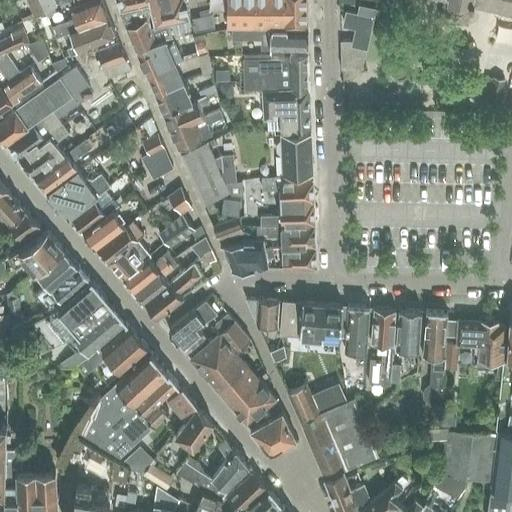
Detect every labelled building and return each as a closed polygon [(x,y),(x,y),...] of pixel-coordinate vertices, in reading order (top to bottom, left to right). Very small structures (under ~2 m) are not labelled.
[(24,20),(43,12),(38,0),(27,0),(33,12),(23,16),(24,20)] [(58,4),(57,1),(56,0),(38,0),(43,12),(44,11),(58,4)] [(57,35),(64,32),(75,28),(79,26),(110,14),(104,0),(85,0),(71,6),(75,16),(52,25),(57,35)] [(143,4),(150,2),(155,22),(190,14),(187,0),(116,0),(120,10),(143,2),(143,4)] [(227,0),(228,27),(232,27),(309,26),(308,0),(227,0)] [(343,20),(356,22),(352,39),(341,39),(342,67),(363,67),(377,0),(340,0),(340,4),(346,6),(343,20)] [(511,0),(444,0),(441,16),(468,22),(472,4),(470,4),(470,0),(491,0),(499,2),(511,5),(511,0)] [(144,8),(143,4),(143,2),(120,10),(127,25),(136,46),(167,38),(172,36),(169,23),(169,22),(152,26),(148,7),(144,8)] [(212,13),(192,17),(195,30),(215,26),(212,13)] [(110,14),(79,26),(75,28),(80,41),(70,45),(72,52),(83,48),(118,35),(110,14)] [(0,54),(30,41),(23,26),(11,31),(12,34),(0,39),(0,54)] [(309,48),(309,26),(232,27),(232,38),(261,38),(262,48),(270,48),(309,48)] [(205,38),(204,32),(193,35),(198,49),(184,53),(185,58),(201,52),(208,50),(205,38)] [(136,46),(137,49),(139,54),(148,73),(177,61),(183,59),(179,48),(173,51),(169,44),(167,38),(136,46)] [(119,39),(99,46),(102,57),(99,58),(103,67),(104,66),(108,77),(132,67),(127,57),(119,39)] [(309,87),(309,51),(290,52),(290,57),(271,57),(271,52),(245,53),(245,58),(244,58),(245,88),(280,87),(309,87)] [(148,73),(155,91),(185,79),(177,61),(148,73)] [(0,109),(43,80),(36,68),(32,62),(9,77),(5,72),(0,62),(0,109)] [(0,109),(0,133),(19,156),(64,122),(59,116),(84,97),(79,90),(90,82),(76,64),(46,85),(43,80),(0,109)] [(505,78),(493,75),(488,100),(499,103),(505,78)] [(164,111),(193,99),(185,79),(155,91),(164,111)] [(234,94),(234,80),(220,80),(221,99),(229,99),(234,94)] [(198,90),(201,95),(216,88),(215,83),(198,90)] [(311,128),(309,87),(280,87),(245,88),(245,89),(262,89),(264,119),(281,118),(281,129),(311,128)] [(164,111),(171,129),(205,114),(197,97),(193,99),(164,111)] [(134,121),(124,107),(108,120),(118,133),(134,121)] [(208,123),(224,116),(220,108),(205,114),(171,129),(179,147),(213,132),(208,123)] [(70,131),(64,122),(19,156),(35,174),(65,151),(57,140),(70,131)] [(155,162),(169,155),(158,130),(142,138),(155,162)] [(314,173),(312,131),(281,133),(283,174),(314,173)] [(35,174),(48,188),(79,166),(73,159),(93,145),(87,136),(68,151),(67,150),(65,151),(35,174)] [(208,140),(182,151),(204,203),(226,193),(231,191),(226,180),(222,154),(215,156),(208,140)] [(234,152),(222,154),(226,180),(237,179),(234,152)] [(79,166),(48,188),(50,189),(72,217),(74,219),(97,201),(99,198),(97,195),(99,194),(98,193),(111,183),(102,171),(93,177),(92,177),(88,176),(87,177),(79,166)] [(280,188),(280,201),(314,201),(314,178),(275,179),(275,174),(262,175),(262,176),(262,188),(280,188)] [(0,225),(2,228),(9,221),(23,236),(40,222),(10,190),(0,179),(0,225)] [(240,179),(237,179),(226,180),(231,191),(226,193),(242,195),(240,179)] [(192,204),(181,183),(168,194),(182,212),(192,204)] [(239,214),(241,199),(224,196),(222,211),(239,214)] [(74,219),(84,230),(109,210),(110,212),(115,209),(120,205),(114,198),(102,207),(97,201),(74,219)] [(315,222),(314,201),(280,201),(281,213),(267,213),(268,223),(315,222)] [(121,226),(125,223),(115,209),(110,212),(109,210),(84,230),(97,245),(121,226)] [(159,233),(169,243),(195,227),(183,212),(159,233)] [(214,225),(220,238),(245,229),(239,216),(214,225)] [(125,223),(121,226),(97,245),(98,246),(97,246),(107,257),(128,239),(134,234),(141,227),(133,217),(125,224),(125,223)] [(257,232),(267,232),(267,236),(283,235),(283,246),(316,244),(315,222),(268,223),(257,224),(257,232)] [(26,259),(36,271),(64,246),(48,229),(19,249),(20,250),(9,257),(16,266),(26,259)] [(211,246),(206,234),(197,239),(192,243),(201,255),(211,246)] [(222,240),(233,267),(269,267),(264,237),(222,240)] [(148,255),(157,248),(151,241),(147,244),(148,244),(138,252),(128,239),(107,257),(110,260),(123,275),(148,255)] [(317,267),(316,244),(283,246),(284,267),(317,267)] [(63,299),(89,275),(80,264),(64,246),(36,271),(48,283),(36,293),(49,308),(63,299)] [(154,262),(148,255),(123,275),(134,288),(174,257),(168,250),(154,262)] [(144,298),(145,300),(169,282),(164,275),(178,263),(174,257),(134,288),(142,299),(144,298)] [(183,296),(179,290),(201,272),(195,261),(182,271),(173,278),(169,282),(145,300),(158,316),(183,296)] [(127,321),(127,320),(92,278),(59,307),(33,320),(31,315),(25,318),(14,323),(21,343),(37,339),(41,351),(73,334),(82,344),(60,363),(63,366),(75,365),(78,362),(127,321)] [(257,323),(278,325),(280,298),(246,296),(246,298),(257,323)] [(342,302),(303,299),(303,301),(284,299),(281,332),(301,334),(300,337),(323,339),(324,337),(341,338),(341,335),(342,302)] [(366,363),(369,334),(371,305),(350,304),(343,304),(344,302),(342,302),(341,335),(346,335),(345,348),(357,349),(356,362),(366,363)] [(382,358),(371,358),(369,382),(391,383),(391,380),(392,367),(397,307),(374,305),(374,306),(371,305),(369,334),(372,334),(372,340),(383,341),(382,358)] [(201,331),(203,329),(199,324),(206,319),(195,307),(171,327),(170,330),(182,344),(184,346),(192,355),(191,355),(208,340),(201,331)] [(420,349),(423,309),(399,307),(396,347),(420,349)] [(11,324),(14,323),(25,318),(23,314),(19,311),(15,309),(9,310),(11,323),(11,324)] [(447,347),(447,335),(448,318),(448,311),(446,311),(429,309),(427,309),(423,354),(432,355),(430,382),(424,387),(423,396),(430,404),(442,405),(445,368),(447,347)] [(11,323),(9,310),(0,311),(0,335),(4,336),(4,324),(11,323)] [(191,355),(206,372),(237,349),(250,337),(227,311),(216,321),(216,323),(221,329),(212,336),(208,340),(191,355)] [(511,314),(509,314),(507,353),(511,353),(511,379),(506,429),(498,428),(497,431),(492,480),(490,491),(511,492),(511,314)] [(502,378),(504,364),(505,359),(507,325),(499,324),(499,318),(481,317),(481,318),(465,317),(465,319),(459,318),(459,319),(448,318),(447,335),(457,336),(456,343),(477,345),(477,352),(478,353),(478,355),(477,355),(477,367),(495,368),(495,378),(502,378)] [(129,323),(127,321),(78,362),(85,374),(103,358),(109,364),(113,361),(121,371),(149,346),(130,322),(129,323)] [(456,348),(447,347),(445,368),(455,368),(455,363),(456,348)] [(276,396),(237,349),(206,372),(247,421),(276,396)] [(116,382),(98,398),(77,427),(120,455),(156,423),(169,410),(174,406),(167,398),(181,386),(151,350),(116,382)] [(401,367),(392,367),(391,380),(400,381),(401,367)] [(340,380),(312,392),(320,410),(347,399),(340,380)] [(288,390),(301,417),(320,410),(312,392),(307,381),(288,390)] [(183,384),(181,386),(167,398),(174,406),(179,412),(186,420),(176,432),(174,435),(193,448),(213,420),(198,403),(183,384)] [(301,417),(306,430),(360,407),(355,395),(347,399),(320,410),(301,417)] [(277,397),(276,396),(247,421),(248,421),(250,425),(268,447),(272,448),(296,435),(282,407),(277,397)] [(306,430),(311,441),(365,419),(360,407),(306,430)] [(311,441),(316,453),(370,431),(365,419),(311,441)] [(428,438),(448,437),(450,428),(450,427),(440,426),(430,427),(428,438)] [(430,427),(411,428),(411,440),(428,438),(430,427)] [(467,476),(492,480),(497,431),(450,428),(448,437),(441,472),(447,473),(466,476),(467,476)] [(374,442),(370,431),(316,453),(320,465),(374,442)] [(78,432),(61,457),(62,469),(79,471),(76,489),(71,511),(108,511),(111,495),(109,495),(112,476),(129,479),(131,465),(78,432)] [(190,479),(204,487),(219,497),(250,466),(234,447),(226,437),(219,446),(228,455),(212,474),(205,469),(199,460),(189,454),(177,471),(189,480),(190,479)] [(320,465),(325,477),(345,469),(379,454),(374,442),(320,465)] [(142,473),(153,459),(140,445),(124,461),(142,473)] [(17,511),(17,472),(21,472),(21,469),(22,448),(7,448),(5,511),(17,511)] [(144,474),(165,488),(174,474),(153,460),(144,474)] [(21,469),(21,472),(17,472),(17,511),(58,511),(56,469),(21,469)] [(345,469),(325,477),(339,511),(349,511),(359,508),(357,503),(371,497),(365,480),(352,485),(345,469)] [(204,487),(199,499),(193,511),(243,511),(270,489),(254,470),(226,496),(234,505),(226,511),(225,511),(219,504),(223,499),(219,497),(204,487)] [(441,472),(436,484),(459,496),(466,485),(466,476),(447,473),(441,472)] [(396,479),(359,509),(361,511),(390,511),(402,500),(396,494),(403,485),(396,479)] [(274,511),(284,504),(270,489),(243,511),(274,511)] [(168,511),(170,511),(181,497),(172,491),(165,502),(166,503),(163,508),(168,511)] [(511,511),(511,492),(490,491),(486,511),(511,511)] [(408,506),(402,500),(391,511),(418,511),(424,503),(416,496),(408,506)] [(193,511),(199,499),(194,497),(192,502),(181,497),(170,511),(193,511)] [(443,511),(426,500),(424,503),(418,511),(443,511)]
